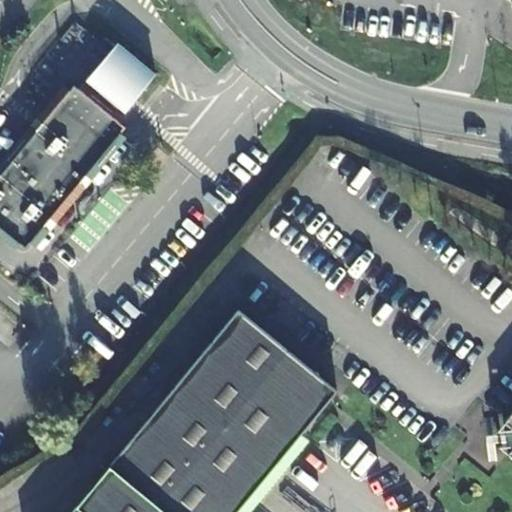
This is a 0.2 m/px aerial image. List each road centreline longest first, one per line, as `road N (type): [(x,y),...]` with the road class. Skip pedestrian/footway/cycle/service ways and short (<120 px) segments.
road 1 (tertiary): [(229,0),(301,74),(389,108),(453,119)]
road 2 (tertiary): [(453,119),(340,70),(263,0)]
